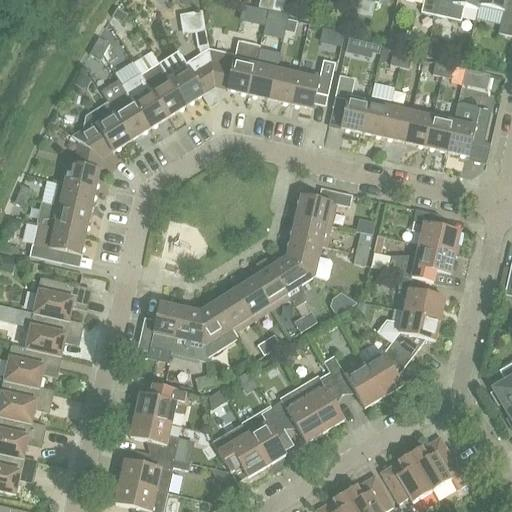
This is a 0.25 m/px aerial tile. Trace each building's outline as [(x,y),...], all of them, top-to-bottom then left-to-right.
[(198,0),(172,0),(171,4),(197,10),(198,0)] [(260,0),(259,9),(268,11),(268,12),(273,13),(275,0),(260,0)] [(286,2),(276,0),(275,0),(273,13),(283,15),(286,2)] [(435,18),(439,0),(424,0),(421,15),(435,18)] [(439,0),(435,18),(461,23),(464,9),(478,12),(479,8),(480,0),(439,0)] [(498,36),(511,38),(511,4),(506,4),(507,0),(480,0),(479,8),(504,13),(498,36)] [(128,17),(117,10),(112,19),(123,25),(128,17)] [(268,12),(266,22),(287,27),(288,22),(289,16),(283,15),(273,13),(268,12)] [(298,24),(288,22),(287,27),(285,34),(295,36),(298,24)] [(160,66),(167,78),(187,109),(205,97),(205,96),(215,89),(211,62),(209,51),(206,33),(196,35),(199,51),(201,56),(186,66),(178,54),(160,66)] [(99,40),(96,46),(103,58),(110,46),(99,40)] [(349,40),(346,55),(361,59),(365,44),(364,44),(349,40)] [(235,57),(209,51),(211,62),(215,89),(227,92),(227,93),(249,98),(257,62),(260,49),(238,44),(235,57)] [(100,63),(103,58),(96,46),(90,57),(100,63)] [(400,70),(402,58),(393,55),(390,67),(400,70)] [(412,60),(402,58),(400,70),(409,72),(412,60)] [(278,67),(257,62),(249,98),(270,103),(278,67)] [(321,77),(299,72),(291,108),(313,112),(317,95),(328,98),(335,66),(324,63),(321,77)] [(433,77),(442,79),(445,67),(435,65),(433,77)] [(187,109),(167,78),(160,66),(141,77),(149,89),(168,120),(187,109)] [(291,108),(299,72),(278,67),(270,103),(291,108)] [(455,69),(445,67),(442,79),(452,81),(455,69)] [(486,93),(489,76),(466,72),(463,88),(486,93)] [(168,120),(149,89),(141,77),(123,89),(126,94),(131,101),(150,132),(168,120)] [(363,136),(371,101),(349,96),(352,82),(340,79),(333,111),(345,114),(341,131),(363,136)] [(126,94),(108,106),(112,112),(132,143),(150,132),(131,101),(126,94)] [(392,105),(371,101),(363,136),(384,141),(392,105)] [(413,110),(392,105),(384,141),(405,146),(413,110)] [(132,143),(112,112),(108,106),(87,119),(84,130),(71,139),(79,145),(102,161),(112,154),(113,155),(132,143)] [(458,106),(455,120),(447,155),(469,160),(473,142),(484,145),(492,113),(458,106)] [(434,115),(413,110),(405,146),(426,150),(434,115)] [(434,115),(426,150),(447,155),(455,120),(434,115)] [(66,135),(66,165),(65,165),(60,187),(95,195),(100,173),(99,173),(102,161),(79,145),(71,139),(66,135)] [(91,216),(95,195),(60,187),(55,208),(91,216)] [(18,197),(30,201),(34,193),(22,188),(18,197)] [(296,221),(331,229),(336,207),(350,210),(353,198),(321,191),(318,203),(301,199),(296,221)] [(30,201),(18,197),(15,206),(26,211),(30,201)] [(42,227),(50,229),(86,237),(91,216),(55,208),(52,221),(43,220),(42,227)] [(413,224),(414,224),(412,234),(421,236),(419,248),(455,256),(460,235),(438,229),(441,218),(416,212),(413,224)] [(296,221),(291,242),(326,250),(331,229),(296,221)] [(356,234),(360,235),(372,237),(375,226),(358,223),(356,234)] [(81,259),(86,237),(50,229),(42,227),(39,227),(34,248),(32,247),(29,259),(61,266),(64,255),(81,259)] [(357,247),(355,257),(367,259),(372,237),(360,235),(357,247)] [(377,238),(374,254),(382,256),(385,240),(377,238)] [(291,242),(287,260),(314,280),(325,282),(329,280),(332,266),(330,263),(319,260),(322,249),(326,250),(291,242)] [(401,279),(425,284),(433,286),(444,276),(451,278),(455,256),(419,248),(416,259),(391,260),(387,276),(401,279)] [(365,269),(367,259),(355,257),(353,266),(365,269)] [(287,260),(271,270),(290,300),(296,310),(307,303),(303,297),(305,293),(301,288),(314,280),(287,260)] [(253,281),(272,312),(290,300),(271,270),(266,262),(256,269),(261,276),(253,281)] [(409,293),(404,314),(441,322),(445,301),(423,296),(425,284),(401,279),(398,291),(409,293)] [(91,292),(77,289),(42,281),(34,316),(69,324),(74,302),(88,305),(91,292)] [(253,281),(234,293),(254,324),(272,312),(253,281)] [(216,304),(235,335),(254,324),(234,293),(216,304)] [(216,304),(200,315),(206,348),(232,332),(235,336),(235,335),(216,304)] [(171,357),(172,357),(182,310),(160,306),(156,323),(144,321),(137,352),(150,355),(152,341),(173,346),(171,357)] [(207,365),(206,348),(200,315),(182,310),(172,357),(207,365)] [(441,322),(404,314),(401,325),(387,322),(377,335),(391,346),(412,361),(426,342),(436,344),(441,322)] [(311,315),(302,320),(309,330),(317,325),(311,315)] [(83,327),(69,324),(34,316),(26,351),(61,359),(66,337),(80,340),(83,327)] [(301,335),(309,330),(302,320),(294,325),(301,335)] [(274,338),(266,343),(272,353),(280,348),(274,338)] [(264,358),(272,353),(266,343),(257,348),(264,358)] [(384,356),(364,367),(384,400),(403,388),(398,380),(412,361),(391,346),(384,356)] [(26,351),(12,348),(4,383),(39,391),(44,369),(58,372),(61,359),(26,351)] [(365,411),(384,400),(364,367),(346,378),(334,359),(324,365),(330,375),(343,397),(353,391),(365,411)] [(502,405),(507,412),(511,409),(511,365),(503,371),(509,382),(494,391),(495,393),(491,396),(498,408),(502,405)] [(299,391),(306,402),(325,434),(344,423),(333,403),(343,397),(330,375),(319,382),(318,380),(299,391)] [(214,376),(205,379),(207,391),(217,389),(214,376)] [(207,391),(205,379),(195,381),(198,393),(207,391)] [(4,383),(0,402),(0,419),(31,427),(36,404),(50,407),(53,395),(39,391),(4,383)] [(190,396),(165,390),(162,402),(140,397),(135,419),(172,427),(174,415),(185,417),(190,396)] [(325,434),(306,402),(299,391),(280,402),(282,404),(271,410),(284,432),(294,426),(306,446),(325,434)] [(266,426),(248,437),(267,469),(286,458),(274,438),(284,432),(271,410),(261,416),(266,426)] [(0,456),(24,462),(27,448),(29,439),(42,443),(45,430),(31,427),(0,419),(0,456)] [(153,445),(150,457),(175,463),(180,441),(169,438),(172,427),(135,419),(130,440),(153,445)] [(248,480),(267,469),(248,437),(242,427),(213,445),(226,467),(236,460),(248,480)] [(457,493),(468,486),(443,444),(425,455),(422,450),(410,457),(432,494),(451,483),(457,493)] [(37,465),(24,462),(0,456),(0,494),(15,498),(21,475),(34,478),(37,465)] [(175,463),(150,457),(147,468),(125,463),(120,485),(157,493),(167,496),(171,497),(173,485),(170,484),(173,470),(189,474),(190,466),(175,463)] [(432,494),(410,457),(398,464),(401,469),(383,480),(399,507),(409,501),(412,506),(432,494)] [(357,488),(345,495),(354,511),(389,511),(394,510),(378,483),(360,493),(357,488)] [(163,511),(167,496),(157,493),(120,485),(115,507),(138,511),(137,511),(163,511)] [(354,511),(345,495),(333,503),(336,508),(328,511),(354,511)]
